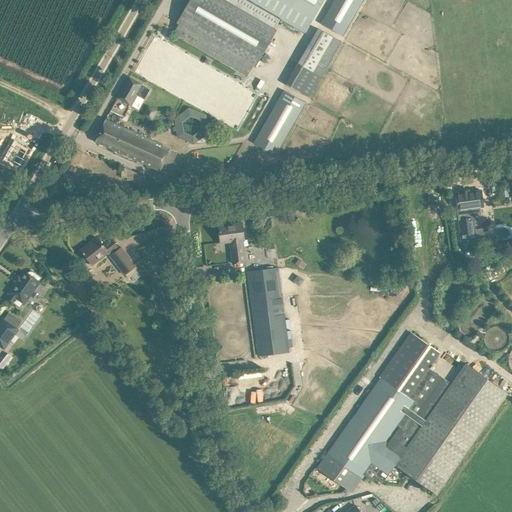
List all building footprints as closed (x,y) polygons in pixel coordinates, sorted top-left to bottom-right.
[(323,0),(189,0),(177,22),(179,23),(173,33),(247,76),(253,66),(255,67),(277,30),(274,29),(280,19),(305,33),(323,0)] [(342,36),(362,0),(334,0),(321,23),(342,36)] [(341,41),(318,28),(297,63),(298,63),(286,84),(309,97),(321,76),(341,41)] [(150,89),(142,84),(129,77),(117,98),(130,105),(136,94),(144,99),(150,89)] [(284,90),(254,143),(275,155),(305,102),(284,90)] [(210,128),(191,104),(168,122),(187,146),(210,128)] [(167,147),(114,123),(105,119),(95,141),(166,173),(176,151),(167,147)] [(15,138),(1,162),(18,172),(32,148),(15,138)] [(76,177),(79,169),(71,165),(67,173),(76,177)] [(507,185),(499,186),(500,193),(508,193),(507,185)] [(481,190),(455,193),(462,241),(464,241),(475,239),(482,238),(481,229),(475,230),(473,220),(473,217),(475,217),(476,216),(477,215),(478,214),(478,213),(478,212),(477,207),(480,207),(483,206),(481,190)] [(244,240),(243,233),(242,223),(233,224),(233,226),(220,227),(220,226),(219,226),(221,243),(232,241),(233,247),(230,248),(233,263),(246,262),(243,240),(244,240)] [(107,251),(108,253),(116,247),(114,245),(115,244),(112,239),(103,246),(97,238),(96,239),(97,240),(90,246),(89,244),(81,250),(83,252),(82,253),(92,265),(99,259),(98,257),(107,251)] [(113,253),(110,256),(125,275),(126,274),(129,278),(131,277),(135,281),(141,276),(138,272),(139,271),(136,266),(121,247),(113,253)] [(299,258),(295,264),(303,269),(306,263),(299,258)] [(258,356),(289,352),(278,268),(247,272),(258,356)] [(9,294),(5,300),(12,306),(14,303),(20,307),(22,304),(23,305),(39,282),(39,281),(42,277),(34,271),(33,271),(32,271),(31,271),(30,271),(29,271),(28,271),(28,272),(27,272),(27,273),(24,271),(24,272),(17,281),(9,293),(9,294)] [(83,303),(93,295),(79,276),(69,284),(83,303)] [(2,318),(0,320),(0,345),(4,349),(18,329),(17,328),(4,319),(2,318)] [(452,384),(429,368),(440,352),(411,332),(379,377),(381,378),(317,468),(350,491),(362,474),(371,480),(374,476),(383,482),(395,465),(437,495),(508,393),(465,363),(452,384)] [(6,352),(0,359),(0,368),(2,370),(12,357),(6,352)] [(375,498),(372,501),(376,506),(381,501),(376,497),(375,498)]
